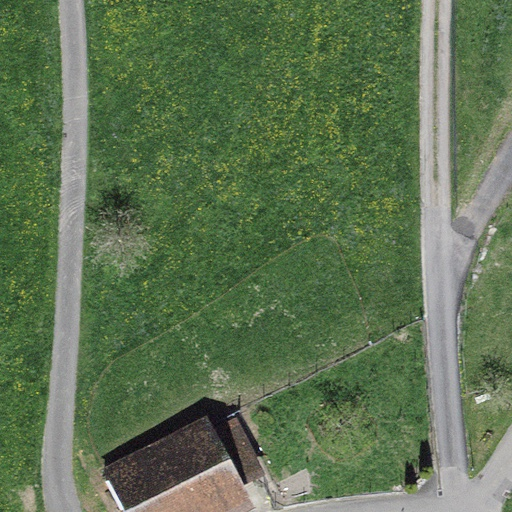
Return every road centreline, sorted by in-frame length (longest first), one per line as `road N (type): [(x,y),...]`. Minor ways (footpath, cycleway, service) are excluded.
road 1 (unclassified): [(77,0),(82,159),(62,511)]
road 2 (track): [(441,0),(458,511)]
